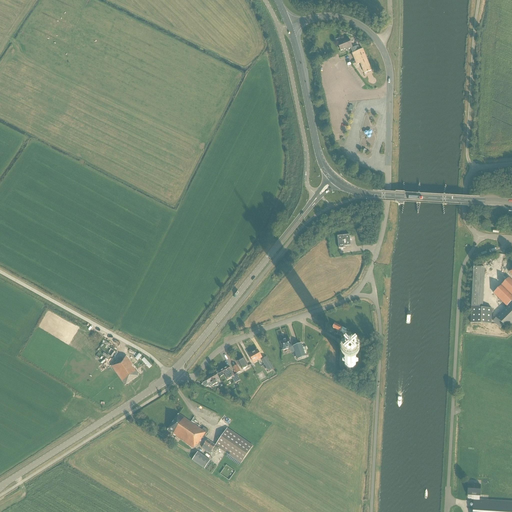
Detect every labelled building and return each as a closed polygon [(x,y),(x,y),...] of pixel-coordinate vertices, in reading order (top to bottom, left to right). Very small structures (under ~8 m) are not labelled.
[(352,51),(353,50),(352,48),(353,48),(349,39),(338,43),(341,51),(346,49),(346,50),(351,48),(352,51)] [(361,63),(365,73),(371,71),(363,49),(361,50),(360,48),(357,49),(356,46),(353,48),(352,48),(353,50),(352,51),(353,53),(357,65),(361,63)] [(368,132),(366,131),(364,133),(365,135),(367,136),(368,138),(370,139),(371,137),(371,135),(373,133),(372,131),(370,130),(368,132)] [(337,236),(339,249),(345,248),(345,246),(351,246),(349,235),(337,236)] [(481,308),(481,290),(483,267),(473,267),(471,322),(480,322),(493,323),(493,309),(481,308)] [(502,284),(511,294),(511,280),(509,277),(502,284)] [(511,300),(511,294),(502,284),(493,293),(506,306),(511,300)] [(511,323),(511,301),(496,318),(506,329),(511,323)] [(335,323),(332,327),(344,334),(346,329),(335,323)] [(292,347),(289,339),(280,342),(283,350),(292,347)] [(116,352),(102,343),(97,351),(109,360),(111,357),(112,358),(116,352)] [(303,354),(300,344),(292,347),(293,348),(289,350),(289,351),(292,353),(294,352),(296,357),(303,354)] [(229,362),(233,360),(225,350),(222,353),(229,362)] [(249,355),(253,362),(262,358),(257,350),(249,355)] [(123,358),(111,366),(125,385),(139,376),(138,375),(139,374),(137,371),(136,372),(134,369),(135,368),(127,356),(123,358)] [(272,365),(266,357),(262,360),(267,368),(272,365)] [(250,368),(244,358),(237,361),(242,370),(246,368),(247,369),(250,368)] [(345,363),(344,365),(345,367),(346,368),(347,370),(349,370),(351,370),(353,370),(355,368),(356,367),(356,365),(356,363),(355,361),(353,360),(351,359),(349,359),(347,360),(346,361),(345,363)] [(241,372),(237,365),(233,367),(237,374),(241,372)] [(231,371),(229,366),(218,372),(221,377),(224,375),(227,381),(231,378),(234,383),(240,380),(236,374),(234,375),(231,371)] [(219,380),(219,379),(216,374),(205,379),(206,381),(202,383),(204,387),(206,387),(208,386),(210,387),(212,386),(214,388),(219,385),(217,381),(219,380)] [(84,395),(80,398),(86,406),(90,404),(84,395)] [(72,407),(81,418),(89,411),(81,400),(72,407)] [(244,423),(247,419),(252,424),(253,422),(239,411),(236,414),(240,417),(239,418),(244,423)] [(172,433),(177,436),(188,421),(179,414),(167,430),(171,433),(172,433)] [(203,431),(188,421),(177,436),(176,437),(193,449),(196,445),(197,445),(203,437),(204,438),(209,431),(205,428),(203,431)] [(227,428),(215,446),(219,449),(241,463),(253,446),(227,428)] [(216,453),(219,449),(215,446),(207,440),(202,448),(210,454),(212,450),(216,453)] [(198,452),(192,460),(205,469),(210,461),(198,452)] [(206,468),(211,472),(215,466),(210,463),(206,468)] [(478,500),(479,500),(480,496),(481,485),(472,484),(471,499),(474,500),(474,499),(478,500)] [(478,500),(474,499),(474,500),(473,511),(511,511),(511,501),(479,500),(478,500)]
